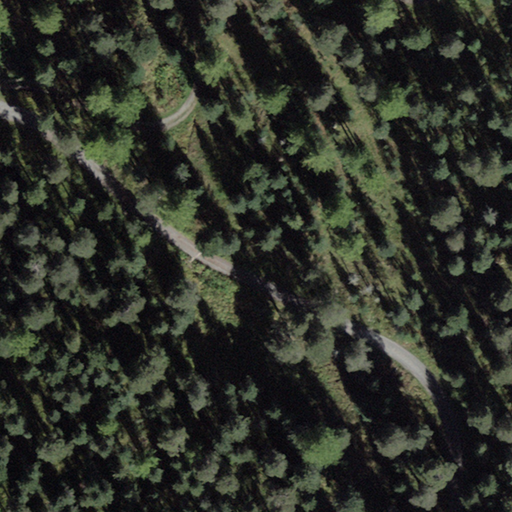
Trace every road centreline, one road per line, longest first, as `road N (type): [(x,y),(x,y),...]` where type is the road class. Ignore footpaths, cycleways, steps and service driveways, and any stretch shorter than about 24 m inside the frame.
road 1 (track): [(0,111),(66,144),(121,200),(248,282),(390,345),(432,375),(454,408),(467,458),(459,511)]
road 2 (track): [(195,0),(200,90),(177,115),(136,121),(24,80),(0,85)]
